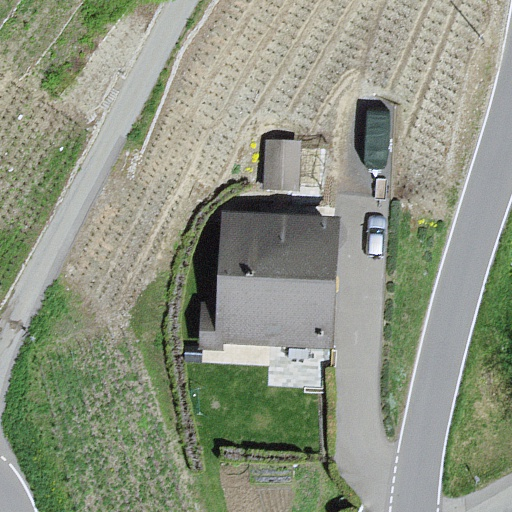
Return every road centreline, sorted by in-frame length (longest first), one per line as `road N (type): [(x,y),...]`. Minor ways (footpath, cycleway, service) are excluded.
road 1 (tertiary): [(414,511),(438,374),(511,119)]
road 2 (unclassified): [(184,0),(0,357)]
